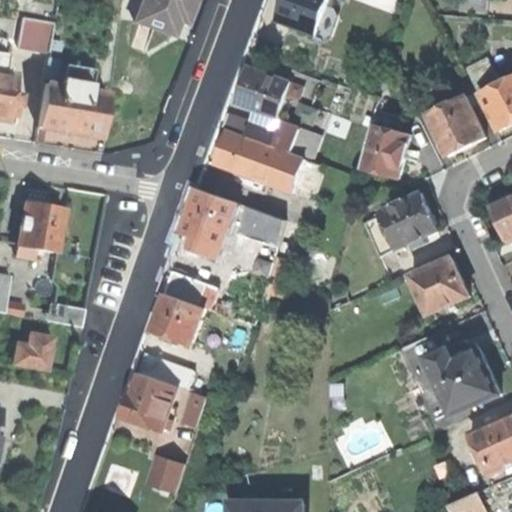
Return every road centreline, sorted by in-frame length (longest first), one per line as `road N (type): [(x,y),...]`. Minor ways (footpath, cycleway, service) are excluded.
road 1 (residential): [(70,511),(179,189)]
road 2 (residential): [(511,334),(454,213),(470,174),(511,153)]
road 3 (residential): [(179,189),(253,0)]
road 4 (residential): [(0,157),(179,189)]
